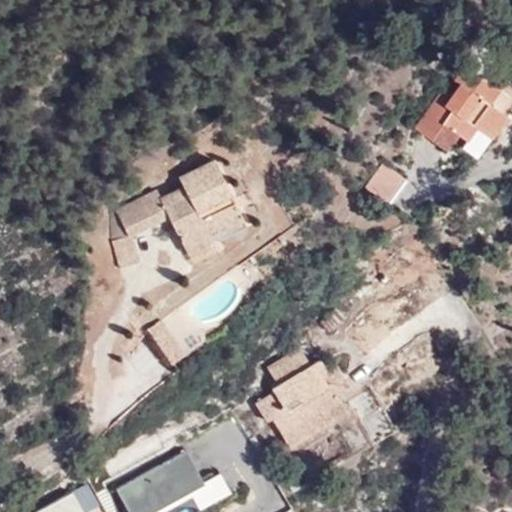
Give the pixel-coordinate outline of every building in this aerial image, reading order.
[(488,102),(497,89),(464,64),(452,81),(458,85),(447,98),(440,93),(415,127),(447,150),(457,135),(465,141),(475,127),(483,133),(500,111),(488,102)] [(511,83),(506,79),(497,89),(488,102),(500,111),(506,116),(511,108),(511,83)] [(506,116),(500,111),(483,133),(490,138),(506,116)] [(117,212),(129,236),(131,235),(146,226),(167,217),(186,253),(211,240),(209,238),(203,226),(237,208),(212,159),(178,178),(183,188),(161,199),(156,191),(117,212)] [(383,160),(365,183),(385,198),(403,175),(383,160)] [(245,224),(237,208),(203,226),(209,238),(218,237),(219,238),(245,224)] [(131,235),(129,236),(112,240),(119,267),(138,262),(131,235)] [(163,317),(148,327),(171,360),(186,350),(163,317)] [(324,376),(326,373),(318,359),(309,365),(299,348),(267,367),(276,384),(270,387),(273,392),(254,402),(264,420),(270,416),(280,435),(319,412),(321,415),(340,402),(335,394),(328,383),(325,386),(321,380),(324,376)] [(336,367),(326,373),(324,376),(321,380),(325,386),(328,383),(335,394),(347,387),(336,367)] [(370,387),(346,401),(372,444),(395,431),(370,387)] [(319,412),(280,435),(288,447),(346,412),(340,402),(321,415),(319,412)] [(189,448),(115,489),(129,511),(151,511),(207,482),(189,448)] [(85,511),(74,491),(33,511),(85,511)]
